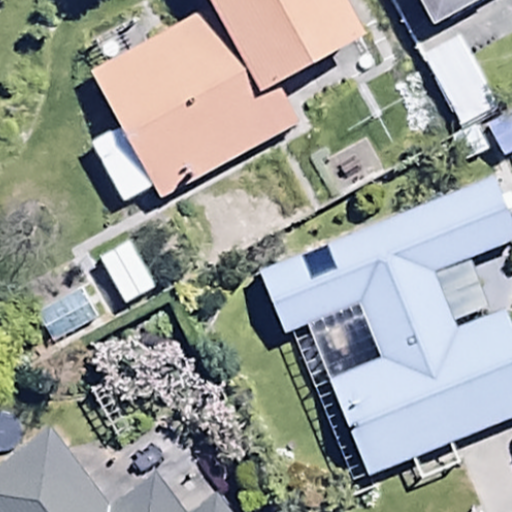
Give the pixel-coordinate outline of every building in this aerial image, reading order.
[(208,0),(219,19),(92,86),(122,141),(95,155),(127,216),(157,200),(162,208),(300,134),(281,97),(371,49),(344,0),(208,0)] [(416,0),(434,34),(496,0),(416,0)] [(463,45),(423,65),(461,137),(500,117),(463,45)] [(511,116),(466,141),(483,172),(511,156),(511,116)] [(260,283),(285,345),(361,315),(383,370),(332,391),(369,486),(511,429),(511,334),(507,322),(458,342),(435,284),(511,254),(511,225),(498,190),(260,283)] [(0,511),(227,511),(198,471),(140,511),(99,511),(51,443),(0,479),(0,511)]
